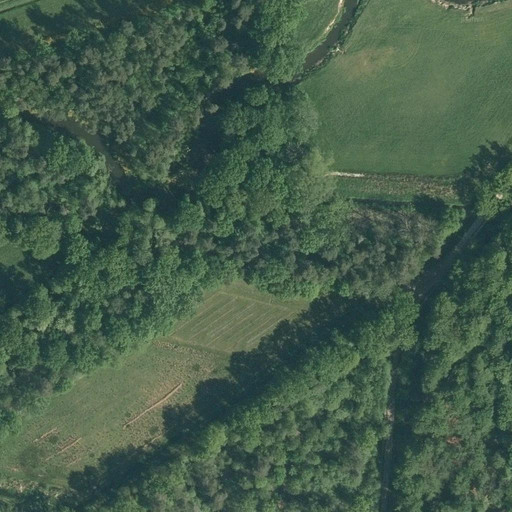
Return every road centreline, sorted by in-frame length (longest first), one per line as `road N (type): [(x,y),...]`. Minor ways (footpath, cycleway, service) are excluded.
road 1 (track): [(0,200),(394,294)]
road 2 (track): [(394,294),(95,511)]
road 3 (track): [(386,511),(397,344),(421,293)]
road 4 (track): [(421,293),(505,186)]
